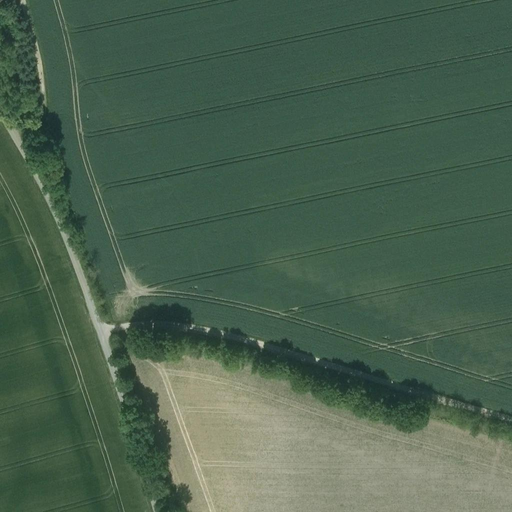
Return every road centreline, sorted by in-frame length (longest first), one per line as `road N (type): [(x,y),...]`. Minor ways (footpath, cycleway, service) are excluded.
road 1 (unclassified): [(157,511),(77,256),(0,108)]
road 2 (track): [(23,0),(45,103),(40,118),(15,133)]
